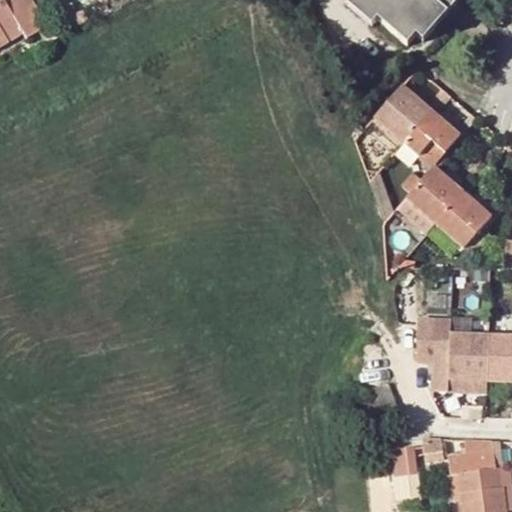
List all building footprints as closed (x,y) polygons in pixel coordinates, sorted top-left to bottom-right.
[(0,41),(7,38),(10,42),(26,32),(31,41),(48,30),(29,0),(11,0),(8,2),(6,0),(1,0),(0,1),(0,41)] [(348,0),(344,6),(370,28),(376,21),(352,0),(348,0)] [(352,0),(376,21),(405,46),(414,36),(422,42),(434,28),(427,21),(444,0),(352,0)] [(444,0),(427,21),(434,28),(457,0),(444,0)] [(0,48),(10,42),(7,38),(0,41),(0,48)] [(427,100),(411,87),(406,92),(422,106),(427,100)] [(422,106),(406,92),(401,88),(372,120),(402,144),(430,112),(422,106)] [(443,111),(436,118),(453,132),(459,125),(443,111)] [(453,132),(436,118),(430,112),(402,144),(430,169),(458,137),(453,132)] [(455,190),(440,177),(430,169),(420,182),(410,193),(404,200),(433,224),(460,194),(455,190)] [(462,182),(447,169),(440,177),(455,190),(462,182)] [(410,193),(420,182),(412,175),(402,186),(410,193)] [(491,206),(476,193),(468,201),(483,214),(491,206)] [(483,214),(468,201),(460,194),(433,224),(463,249),(488,219),(483,214)] [(511,336),(485,336),(484,361),(484,383),(511,384),(511,336)] [(344,399),(353,423),(395,407),(386,384),(344,399)] [(353,423),(358,435),(400,419),(395,407),(353,423)] [(437,455),(437,440),(418,439),(417,454),(437,455)] [(462,511),(484,511),(478,468),(477,465),(474,441),(454,440),(455,451),(447,452),(450,471),(457,470),(462,511)] [(484,511),(501,511),(502,510),(499,488),(496,488),(493,470),(489,441),(474,441),(477,465),(478,468),(484,511)] [(390,478),(414,476),(411,446),(388,448),(390,478)] [(496,488),(499,488),(502,510),(511,509),(504,469),(493,470),(496,488)]
